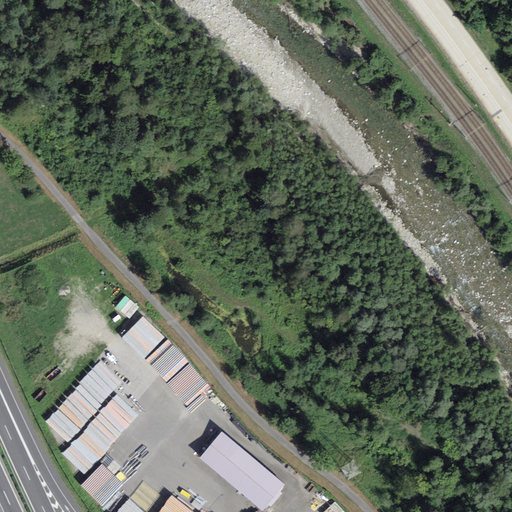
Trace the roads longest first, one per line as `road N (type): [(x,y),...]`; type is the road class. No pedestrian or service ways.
road 1 (track): [(0,136),(233,395),(367,511)]
road 2 (primary): [(511,121),(424,0)]
road 3 (motorway): [(67,511),(0,399)]
